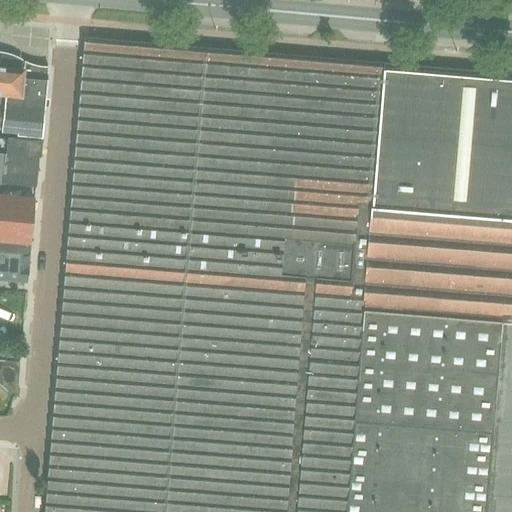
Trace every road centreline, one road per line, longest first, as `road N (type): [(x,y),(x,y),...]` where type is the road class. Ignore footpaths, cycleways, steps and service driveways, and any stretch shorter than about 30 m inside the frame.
road 1 (residential): [(34,430),(66,0)]
road 2 (tertiary): [(511,34),(146,0)]
